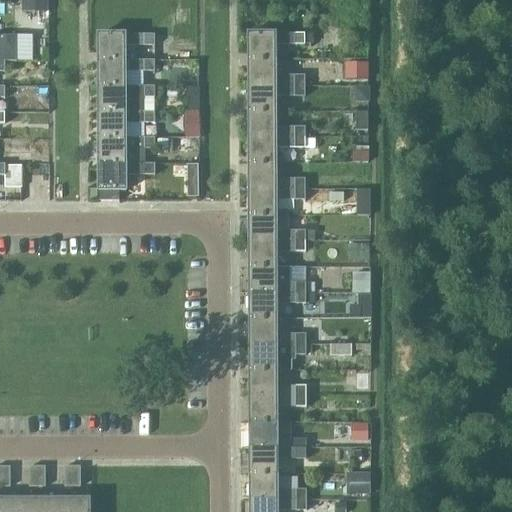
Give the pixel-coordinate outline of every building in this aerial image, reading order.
[(304,46),(304,44),(304,35),(248,35),(249,62),(275,61),(275,46),(304,46)] [(98,62),(125,62),(125,47),(154,47),(154,36),(98,36),(98,54),(98,62)] [(249,88),(304,87),(304,76),(275,76),(275,61),(249,62),(249,88)] [(98,88),(125,88),(125,73),(154,73),(154,62),(125,62),(98,62),(98,67),(98,79),(98,88)] [(249,114),(275,113),(275,98),(304,98),(304,87),(249,88),(249,114)] [(137,114),(137,99),(154,99),(154,88),(125,88),(98,88),(98,93),(98,106),(98,114),(137,114)] [(361,97),(349,97),(348,116),(361,116),(361,97)] [(249,139),(304,139),(304,128),(276,128),(275,113),(249,114),(249,139)] [(154,114),(137,114),(98,114),(98,119),(98,131),(98,140),(125,140),(125,125),(154,125),(154,114)] [(125,140),(98,140),(99,166),(125,165),(145,165),(145,151),(154,150),(154,139),(125,140)] [(249,165),(276,165),(276,150),(304,150),(304,139),(249,139),(249,165)] [(173,155),(173,181),(190,181),(190,156),(173,155)] [(155,176),(155,165),(154,165),(145,165),(125,165),(99,166),(99,171),(99,182),(99,203),(118,203),(118,193),(126,193),(126,176),(155,176)] [(249,191),(304,191),(304,180),(276,180),(276,165),(249,165),(249,191)] [(249,217),(276,217),(276,202),(304,202),(304,191),(249,191),(249,217)] [(250,243),(305,243),(304,232),(276,232),(276,217),(249,217),(250,243)] [(339,242),(360,241),(359,225),(338,226),(339,242)] [(276,269),(276,268),(276,254),(305,253),(305,243),(250,243),(250,269),(276,269)] [(332,255),(331,277),(362,278),(362,255),(332,255)] [(305,294),(305,283),(289,284),(289,269),(291,269),(291,268),(276,268),(276,269),(250,269),(250,295),(305,294)] [(250,321),(276,321),(276,305),(305,305),(305,294),(250,295),(250,321)] [(250,346),(305,346),(305,335),(276,335),(276,321),(250,321),(250,346)] [(289,360),(289,357),(305,357),(305,346),(250,346),(250,372),(277,372),(291,372),(291,360),(289,360)] [(277,387),(277,372),(250,372),(250,398),(305,397),(305,387),(277,387)] [(250,424),(277,424),(277,408),(305,408),(305,397),(250,398),(250,424)] [(341,408),(345,425),(362,421),(358,404),(341,408)] [(277,424),(250,424),(250,450),(304,449),(304,440),(289,440),(289,424),(277,424)] [(306,460),(306,450),(306,449),(304,449),(250,450),(250,476),(277,475),(277,461),(306,460)] [(339,466),(360,467),(360,458),(339,457),(339,466)] [(29,488),(37,488),(37,468),(29,468),(29,488)] [(64,488),(72,488),(72,468),(64,468),(64,488)] [(277,490),(277,479),(293,479),(293,475),(277,475),(250,476),(250,501),(306,501),(305,490),(277,490)] [(1,511),(19,511),(19,500),(2,500),(1,511)] [(19,511),(37,511),(37,500),(19,500),(19,511)] [(37,511),(54,511),(55,500),(37,500),(37,511)] [(54,511),(72,511),(72,500),(55,500),(54,511)] [(72,500),(72,511),(90,511),(90,500),(72,500)] [(306,511),(306,502),(306,501),(250,501),(250,511),(277,511),(306,511)]
